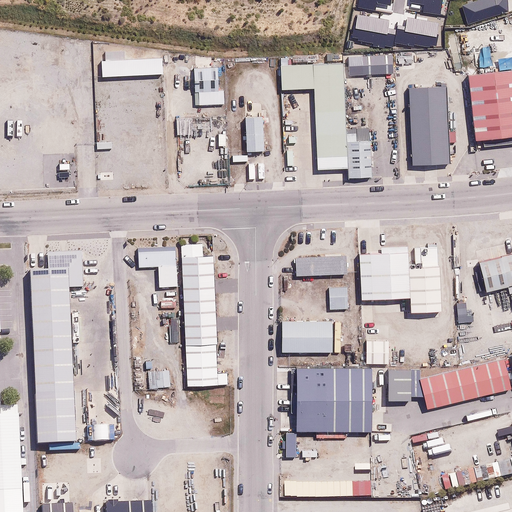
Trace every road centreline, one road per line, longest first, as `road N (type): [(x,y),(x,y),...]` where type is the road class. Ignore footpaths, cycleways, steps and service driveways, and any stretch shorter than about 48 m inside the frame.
road 1 (residential): [(254,511),(255,207)]
road 2 (unclassified): [(255,207),(511,193)]
road 3 (unclassified): [(0,219),(255,207)]
